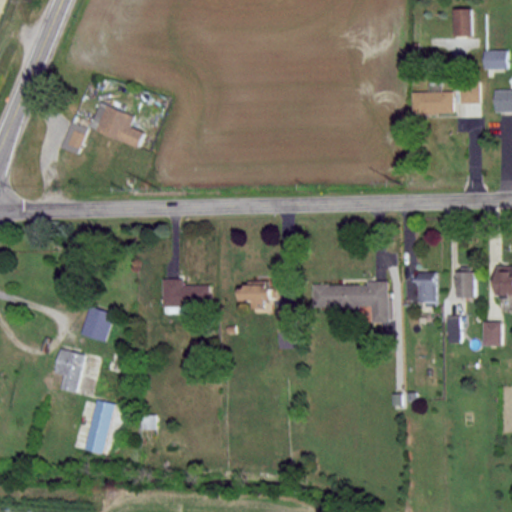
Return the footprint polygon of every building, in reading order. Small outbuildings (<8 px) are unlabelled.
[(455,35),(474,35),(473,7),(455,8),(455,35)] [(509,50),(486,50),(486,68),(509,67),(509,50)] [(481,102),(482,84),(462,84),(462,101),(481,102)] [(511,88),(496,89),(496,111),(511,110),(511,88)] [(454,90),(413,91),(413,113),(455,112),(454,90)] [(91,125),(139,147),(147,131),(133,125),(137,115),(102,100),(91,125)] [(90,126),(72,120),(63,147),(80,153),(90,126)] [(499,294),(511,293),(511,264),(498,265),(499,294)] [(478,270),(459,271),(460,296),(479,296),(478,270)] [(439,271),(422,271),(422,300),(439,300),(439,271)] [(164,278),(165,306),(212,304),(211,283),(185,284),(185,277),(164,278)] [(274,279),(245,280),(245,300),(254,299),(254,307),(266,307),(266,299),(274,299),(274,279)] [(316,306),(375,306),(375,321),(391,321),(391,282),(316,283),(316,306)] [(116,312),(92,304),(83,333),(107,341),(116,312)] [(297,308),(280,309),(281,348),(298,347),(297,308)] [(462,315),(449,315),(449,341),(462,341),(462,315)] [(504,344),(504,320),(485,321),(486,344),(504,344)] [(88,353),(63,347),(57,371),(66,374),(63,388),(78,392),(88,353)] [(117,403),(99,398),(87,448),(106,452),(117,403)] [(145,417),(145,427),(157,428),(158,417),(145,417)]
